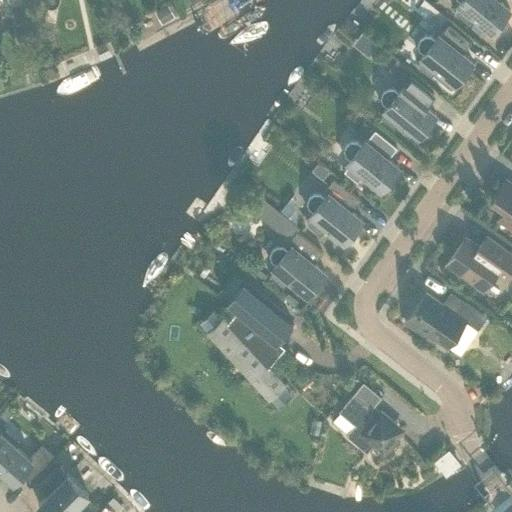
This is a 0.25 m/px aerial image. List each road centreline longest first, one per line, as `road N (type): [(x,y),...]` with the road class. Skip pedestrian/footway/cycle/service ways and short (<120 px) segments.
road 1 (residential): [(364,318),(370,296),(511,93)]
road 2 (unclassified): [(511,502),(472,455),(449,392),(369,332),(364,318)]
